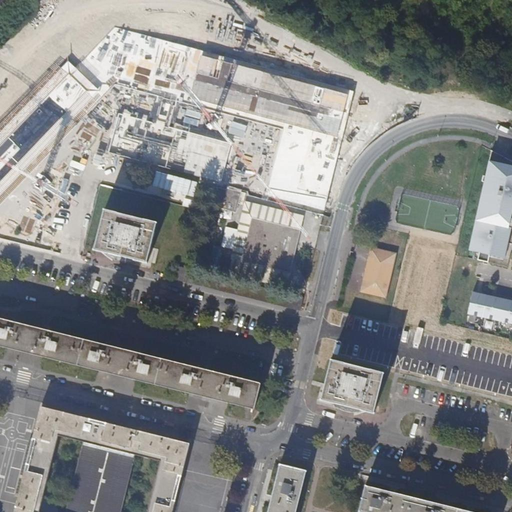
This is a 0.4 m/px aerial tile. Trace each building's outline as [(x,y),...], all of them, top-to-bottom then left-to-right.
[(69,48),(0,119),(0,203),(115,84),(155,94),(178,100),(282,128),(263,199),(324,215),(357,88),(117,25),(82,60),(69,48)] [(148,119),(119,111),(107,153),(203,180),(219,185),(231,143),(172,126),(178,100),(155,94),(148,119)] [(511,239),(511,165),(492,161),(472,250),(508,258),(511,239)] [(240,192),(227,188),(222,209),(235,213),(240,192)] [(157,222),(103,209),(93,251),(147,264),(157,222)] [(300,230),(251,218),(241,259),(290,272),(300,230)] [(222,248),(235,249),(236,227),(223,226),(222,248)] [(397,253),(372,248),(361,292),(387,298),(397,253)] [(175,266),(171,279),(299,311),(303,297),(175,266)] [(511,299),(473,291),(468,313),(511,323),(511,299)] [(0,318),(0,345),(254,409),(261,384),(0,318)] [(384,373),(331,359),(320,401),(373,414),(384,373)] [(56,435),(83,441),(65,511),(38,511),(37,511),(39,503),(20,498),(15,511),(120,511),(135,455),(162,462),(160,471),(179,476),(187,445),(42,408),(34,439),(54,444),(56,435)] [(54,444),(34,439),(20,498),(39,503),(41,494),(54,444)] [(295,511),(306,470),(280,464),(267,511),(295,511)] [(169,511),(179,476),(160,471),(149,511),(169,511)] [(469,511),(364,486),(358,511),(360,511),(469,511)] [(41,494),(39,503),(37,511),(38,511),(57,511),(58,509),(50,496),(41,494)]
